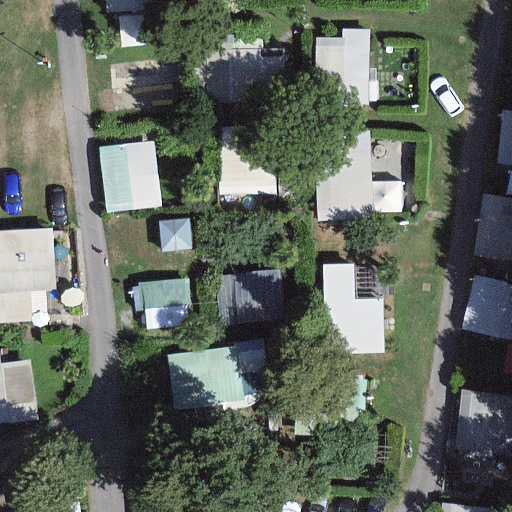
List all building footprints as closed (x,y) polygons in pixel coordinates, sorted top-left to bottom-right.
[(228,139),(228,199),(280,199),(280,139),(228,139)] [(109,150),(113,218),(167,215),(163,147),(109,150)] [(486,262),(511,264),(511,204),(493,203),(486,262)] [(39,297),(66,296),(64,235),(0,237),(0,328),(40,327),(39,297)] [(511,344),(511,286),(480,282),(471,338),(511,344)] [(226,293),(228,325),(286,322),(284,289),(226,293)] [(263,357),(188,357),(188,404),(263,403),(263,357)] [(0,426),(44,424),(41,370),(0,372),(0,426)] [(511,456),(511,404),(468,403),(467,455),(511,456)]
